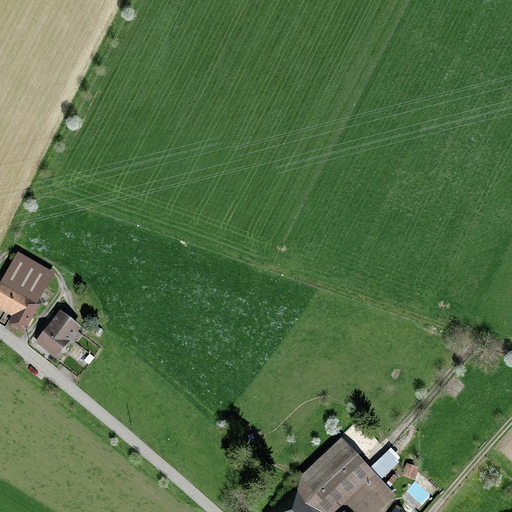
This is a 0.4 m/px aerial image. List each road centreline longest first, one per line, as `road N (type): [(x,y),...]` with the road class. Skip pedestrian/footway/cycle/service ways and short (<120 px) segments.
road 1 (unclassified): [(0,334),(211,511)]
road 2 (track): [(372,460),(475,346),(511,348)]
road 3 (track): [(20,350),(62,284),(18,252),(0,267)]
